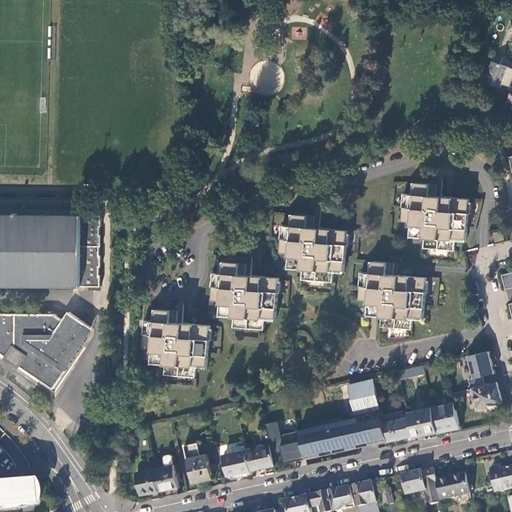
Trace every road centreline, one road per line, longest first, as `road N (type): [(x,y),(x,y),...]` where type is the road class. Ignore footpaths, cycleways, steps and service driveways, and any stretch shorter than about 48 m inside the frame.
road 1 (residential): [(181,511),(511,437)]
road 2 (tertiary): [(0,402),(24,420),(90,511)]
